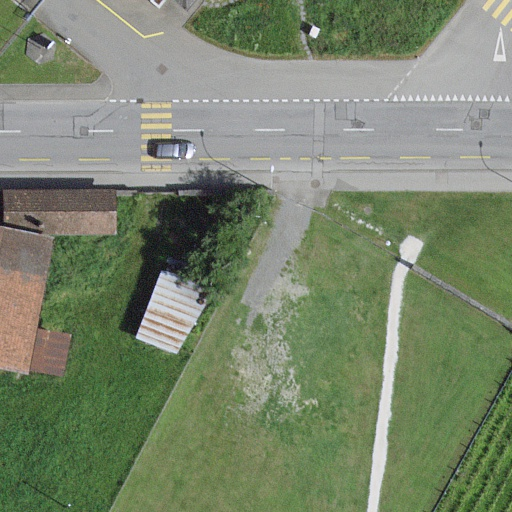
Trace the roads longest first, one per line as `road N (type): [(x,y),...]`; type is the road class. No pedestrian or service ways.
road 1 (tertiary): [(0,133),(499,133)]
road 2 (unclassified): [(511,0),(499,133)]
